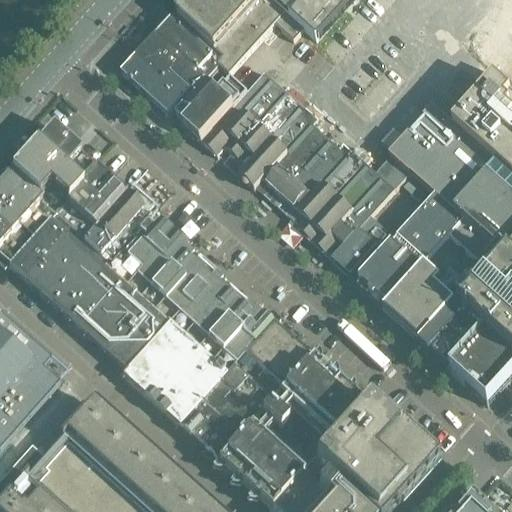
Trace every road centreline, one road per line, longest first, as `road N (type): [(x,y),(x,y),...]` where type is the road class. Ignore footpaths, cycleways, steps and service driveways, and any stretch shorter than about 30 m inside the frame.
road 1 (unclassified): [(51,62),(511,475)]
road 2 (unclassified): [(237,511),(0,298)]
